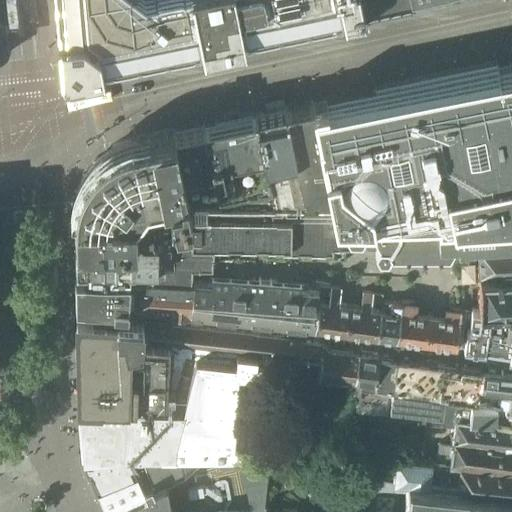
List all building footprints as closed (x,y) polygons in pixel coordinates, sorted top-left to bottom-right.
[(54,0),(59,53),(59,55),(60,56),(61,57),(62,59),(64,60),(65,60),(67,61),(69,61),(70,60),(362,1),(362,0),(54,0)] [(511,59),(361,90),(384,202),(384,207),(418,208),(418,203),(426,203),(426,208),(441,208),(443,242),(456,241),(477,240),(511,237),(511,59)] [(384,202),(361,90),(319,99),(320,102),(313,103),(312,101),(311,101),(331,203),(346,203),(384,202)] [(331,203),(311,101),(285,106),(305,204),(331,203)] [(305,204),(285,106),(254,113),(272,204),(305,204)] [(220,205),(231,205),(272,204),(254,113),(244,115),(204,123),(220,205)] [(189,205),(220,205),(204,123),(174,128),(189,205)] [(74,236),(171,237),(189,237),(189,205),(174,128),(151,133),(133,136),(112,145),(96,157),(83,174),(75,193),(74,199),(74,203),(73,207),(73,213),(73,214),(80,214),(81,214),(81,234),(80,234),(74,235),(74,236)] [(456,244),(456,241),(443,242),(441,208),(426,208),(426,203),(418,203),(418,208),(384,207),(384,202),(346,203),(346,230),(351,235),(359,236),(362,230),(365,229),(378,229),(378,230),(375,236),(378,243),(374,249),(378,257),(387,257),(389,253),(449,254),(455,244),(456,244)] [(350,242),(351,235),(346,230),(346,203),(331,203),(305,204),(272,204),(231,205),(231,240),(239,240),(239,241),(241,241),(241,240),(254,240),(254,242),(255,242),(255,240),(266,240),(266,242),(267,242),(267,240),(273,240),(273,246),(281,246),(281,248),(282,248),(282,246),(296,246),(296,248),(297,248),(297,246),(309,246),(309,249),(310,249),(310,246),(324,247),(324,249),(325,249),(325,247),(332,247),(332,242),(338,242),(338,244),(340,244),(340,242),(350,242)] [(227,240),(231,240),(231,205),(220,205),(189,205),(189,237),(171,237),(172,264),(191,265),(198,265),(198,266),(199,266),(199,264),(212,265),(212,254),(213,255),(213,246),(212,246),(212,239),(226,240),(226,241),(227,241),(227,240)] [(83,264),(172,264),(171,237),(74,236),(75,264),(77,264),(83,264)] [(511,310),(511,237),(477,240),(477,265),(477,300),(484,300),(484,309),(494,310),(511,310)] [(83,264),(83,270),(83,276),(191,280),(191,273),(191,265),(172,264),(83,264)] [(191,280),(83,276),(77,275),(75,275),(75,303),(103,305),(128,307),(189,313),(190,290),(195,290),(196,286),(192,286),(192,280),(191,280)] [(229,317),(265,321),(270,280),(252,278),(251,285),(233,284),(229,317)] [(233,284),(192,280),(192,286),(196,286),(195,290),(190,290),(189,313),(229,317),(233,284)] [(265,321),(315,327),(318,290),(276,287),(277,280),(270,280),(265,321)] [(315,327),(332,329),(335,303),(318,300),(318,293),(330,294),(330,292),(340,293),(341,287),(330,286),(319,285),(319,290),(318,290),(315,327)] [(371,300),(372,300),(373,292),(362,290),(361,296),(371,298),(371,300)] [(372,300),(382,302),(382,299),(382,293),(373,292),(372,300)] [(394,337),(395,337),(401,301),(382,299),(382,302),(381,309),(377,336),(394,338),(394,337)] [(395,337),(410,339),(414,312),(416,301),(401,299),(401,301),(395,337)] [(332,329),(346,331),(350,305),(335,303),(332,329)] [(346,331),(364,334),(368,307),(350,305),(346,331)] [(456,345),(464,347),(467,326),(470,309),(461,308),(445,306),(443,316),(437,315),(431,314),(431,315),(430,315),(427,342),(434,343),(456,346),(456,345)] [(364,334),(377,336),(381,309),(368,307),(364,334)] [(511,318),(493,316),(494,310),(484,309),(470,307),(470,309),(467,326),(464,347),(463,349),(508,356),(511,356),(511,318)] [(410,339),(427,342),(430,315),(431,315),(431,314),(414,312),(410,339)] [(76,333),(76,343),(141,340),(142,318),(111,316),(90,314),(76,313),(76,333)] [(82,452),(127,451),(240,449),(245,369),(246,351),(168,343),(171,321),(142,318),(141,340),(168,343),(164,402),(78,401),(82,452)] [(168,343),(246,351),(248,330),(215,326),(192,323),(171,321),(168,343)] [(248,330),(246,351),(263,353),(264,332),(248,330)] [(246,351),(245,369),(245,368),(246,367),(247,367),(261,369),(262,369),(264,368),(265,368),(267,367),(268,366),(269,364),(269,363),(270,361),(271,354),(287,356),(287,357),(318,358),(320,338),(300,336),(264,332),(263,353),(246,351)] [(335,379),(354,381),(359,351),(348,349),(340,348),(331,347),(329,347),(328,346),(326,345),(325,344),(324,342),(323,341),(323,339),(323,338),(320,338),(318,358),(316,377),(335,379)] [(77,378),(78,401),(164,402),(168,343),(141,340),(76,343),(77,378)] [(359,351),(354,381),(351,412),(354,415),(368,417),(441,424),(443,397),(429,395),(410,391),(393,388),(373,385),(378,353),(359,351)] [(380,354),(378,353),(373,385),(393,388),(397,358),(379,355),(380,354)] [(415,360),(397,358),(393,388),(410,391),(415,360)] [(434,363),(415,360),(410,391),(429,395),(434,363)] [(429,395),(443,397),(450,399),(454,366),(434,363),(429,395)] [(454,366),(450,399),(476,402),(482,370),(454,366)] [(482,368),(482,370),(476,402),(498,405),(505,371),(482,368)] [(511,372),(505,371),(498,405),(511,406),(511,372)] [(511,406),(498,405),(476,402),(450,399),(443,397),(441,424),(452,426),(450,442),(437,441),(436,459),(511,468),(511,406)] [(153,511),(262,511),(263,509),(269,449),(240,449),(127,451),(134,467),(121,472),(131,493),(143,488),(153,511)] [(95,480),(106,504),(131,493),(121,472),(134,467),(127,451),(82,452),(95,480)] [(0,511),(31,511),(0,455),(0,511)] [(511,468),(436,459),(394,456),(392,481),(406,482),(478,489),(511,492),(511,468)] [(511,511),(511,492),(478,489),(406,482),(402,511),(511,511)] [(153,511),(143,488),(131,493),(106,504),(109,511),(153,511)]
